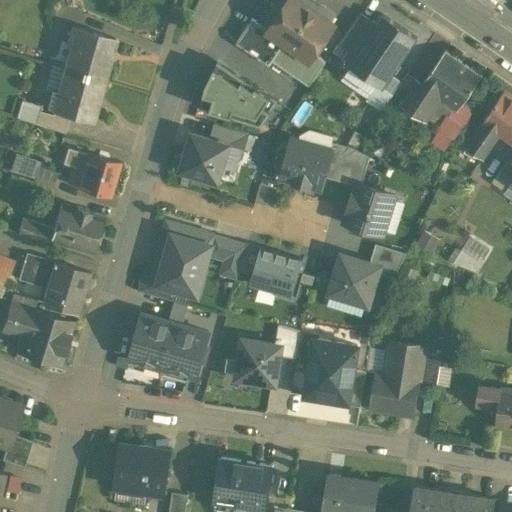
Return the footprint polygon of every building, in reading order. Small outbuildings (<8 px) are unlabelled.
[(306,0),(305,3),(300,0),(279,0),(271,12),(267,10),(258,22),(252,18),(235,42),(265,62),(268,58),(309,85),(326,61),(314,53),(334,23),(329,20),(334,14),(314,0),(306,0)] [(414,36),(384,16),(352,64),(382,84),(414,36)] [(115,38),(71,25),(66,43),(71,45),(65,68),(100,77),(107,52),(111,53),(115,38)] [(481,74),(445,49),(422,83),(422,84),(440,97),(457,109),(481,74)] [(278,92),(216,51),(197,105),(261,124),(278,92)] [(100,77),(65,68),(58,92),(52,90),(47,107),(91,120),(96,103),(92,102),(100,77)] [(407,73),(394,92),(404,98),(417,80),(417,79),(407,73)] [(422,83),(417,80),(404,98),(428,115),(440,97),(422,84),(422,83)] [(511,96),(504,91),(503,92),(498,88),(489,100),(495,104),(482,122),(483,123),(466,147),(482,159),(499,135),(511,143),(511,96)] [(69,119),(39,110),(35,123),(49,127),(64,133),(69,119)] [(188,122),(175,164),(218,176),(230,134),(188,122)] [(64,133),(49,127),(41,153),(56,158),(60,144),(61,145),(64,133)] [(289,131),(277,175),(321,187),(333,143),(289,131)] [(61,145),(60,144),(56,158),(55,160),(82,168),(87,152),(61,145)] [(16,149),(11,167),(36,174),(42,156),(16,149)] [(120,161),(87,151),(87,152),(82,168),(77,186),(110,196),(120,161)] [(511,178),(511,163),(505,159),(490,182),(504,190),(511,179),(511,178)] [(340,218),(383,232),(398,188),(354,174),(340,218)] [(91,209),(75,204),(74,206),(60,203),(53,228),(50,239),(93,252),(104,215),(91,211),(91,209)] [(168,295),(171,284),(198,291),(209,251),(215,230),(216,226),(162,212),(148,266),(142,265),(136,287),(168,295)] [(53,228),(14,214),(10,229),(49,244),(50,239),(53,228)] [(215,230),(209,251),(222,255),(218,270),(236,275),(246,238),(215,230)] [(257,240),(247,277),(292,289),(302,252),(257,240)] [(337,243),(324,287),(369,300),(382,256),(337,243)] [(55,260),(26,251),(18,278),(47,287),(55,260)] [(88,270),(55,260),(47,287),(42,301),(75,311),(88,270)] [(29,307),(10,302),(2,328),(21,334),(29,307)] [(72,320),(29,307),(21,334),(16,350),(60,363),(72,320)] [(162,367),(176,320),(141,310),(128,357),(162,367)] [(210,330),(176,320),(162,367),(196,377),(210,330)] [(283,335),(280,350),(295,353),(299,327),(277,320),(275,333),(283,335)] [(238,327),(231,372),(276,379),(280,350),(283,335),(275,333),(238,327)] [(310,328),(299,390),(348,398),(354,366),(359,336),(310,328)] [(425,345),(391,339),(385,373),(377,372),(372,406),(412,413),(417,386),(418,380),(420,380),(424,351),(425,345)] [(441,354),(424,351),(420,380),(418,380),(417,386),(435,389),(441,354)] [(354,366),(348,398),(359,400),(365,368),(354,366)] [(511,389),(485,385),(482,404),(498,407),(495,425),(511,428),(511,389)] [(0,441),(6,444),(7,444),(11,433),(20,403),(0,396),(0,441)] [(32,439),(11,433),(7,444),(6,444),(1,458),(24,465),(32,439)] [(170,449),(121,441),(115,484),(164,491),(170,449)] [(270,464),(220,456),(214,498),(234,501),(234,499),(263,504),(263,505),(264,506),(270,464)] [(373,511),(379,481),(329,473),(322,511),(373,511)] [(491,511),(494,498),(415,486),(411,511),(491,511)] [(184,511),(188,493),(172,490),(168,511),(184,511)]
